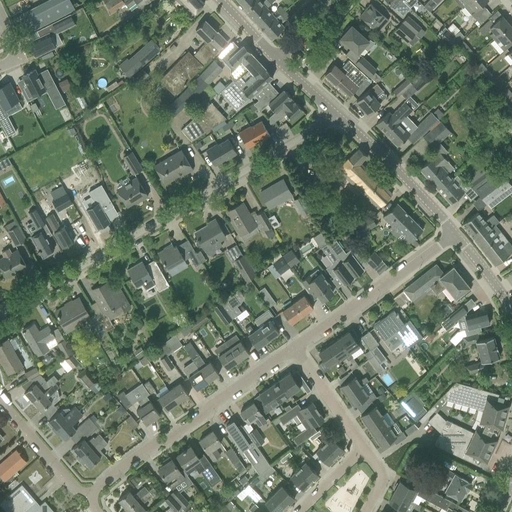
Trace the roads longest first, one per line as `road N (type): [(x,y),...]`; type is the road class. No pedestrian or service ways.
road 1 (tertiary): [(0,315),(338,118)]
road 2 (residential): [(91,494),(293,349)]
road 3 (residential): [(293,349),(450,230)]
road 4 (tertiary): [(450,230),(338,118)]
road 5 (residential): [(91,494),(77,488),(0,398)]
